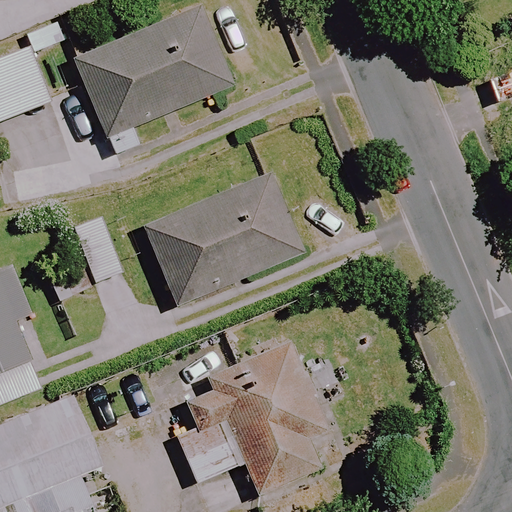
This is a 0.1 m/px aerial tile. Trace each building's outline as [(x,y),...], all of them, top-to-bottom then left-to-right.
[(134,150),(126,132),(226,91),(194,12),(68,64),(108,161),(134,150)] [(0,123),(42,108),(22,53),(0,60),(0,123)] [(138,232),(171,311),(298,258),(265,179),(138,232)] [(116,277),(94,222),(68,232),(91,288),(116,277)] [(7,275),(0,277),(0,408),(34,395),(5,317),(20,312),(7,275)] [(317,430),(283,348),(181,390),(193,420),(167,431),(181,464),(191,489),(239,469),(251,499),(315,473),(300,437),(317,430)] [(86,511),(84,507),(72,479),(94,470),(65,401),(0,428),(0,511),(86,511)]
